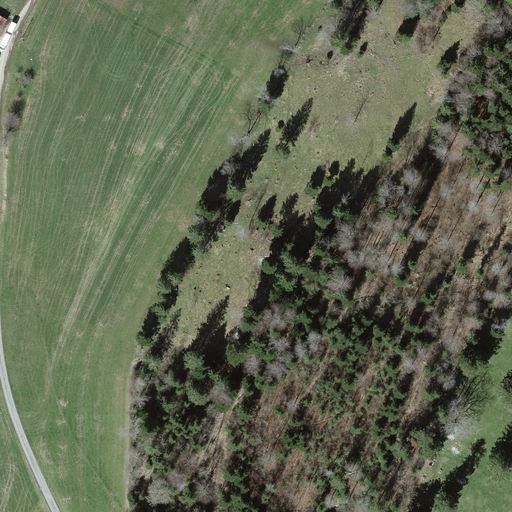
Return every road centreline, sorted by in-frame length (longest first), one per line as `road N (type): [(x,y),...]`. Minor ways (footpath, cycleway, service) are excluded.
road 1 (track): [(213,511),(221,435),(282,292)]
road 2 (unclassified): [(63,511),(18,419),(0,340)]
